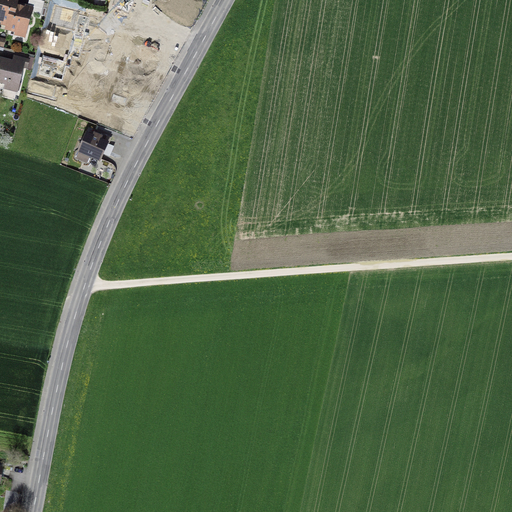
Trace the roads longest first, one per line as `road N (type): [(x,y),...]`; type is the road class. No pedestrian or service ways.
road 1 (secondary): [(224,0),(90,266),(32,511)]
road 2 (track): [(83,287),(511,257)]
